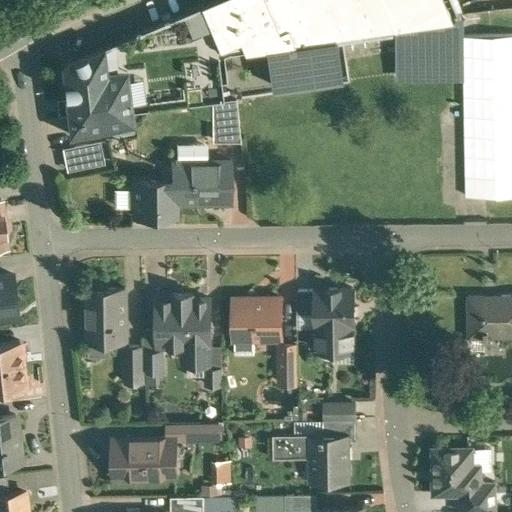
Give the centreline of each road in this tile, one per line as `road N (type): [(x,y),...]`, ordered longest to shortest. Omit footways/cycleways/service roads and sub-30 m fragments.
road 1 (residential): [(41,245),(391,239)]
road 2 (residential): [(41,245),(71,511)]
road 3 (residential): [(13,28),(41,245)]
road 4 (residential): [(393,426),(391,239)]
road 5 (residential): [(391,239),(511,237)]
